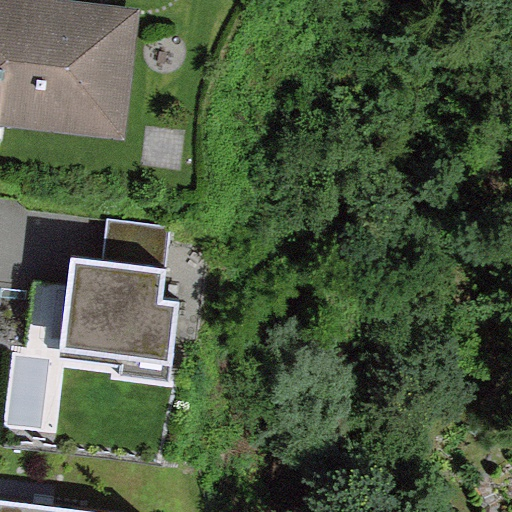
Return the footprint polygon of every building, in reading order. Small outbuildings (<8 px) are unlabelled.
[(133,11),(42,0),(0,0),(0,112),(118,128),(133,11)] [(76,245),(65,345),(125,351),(123,367),(167,372),(176,285),(158,283),(162,255),(76,245)] [(43,275),(32,328),(56,332),(66,280),(43,275)] [(16,349),(6,420),(55,427),(66,356),(16,349)] [(70,511),(0,503),(0,511),(70,511)]
